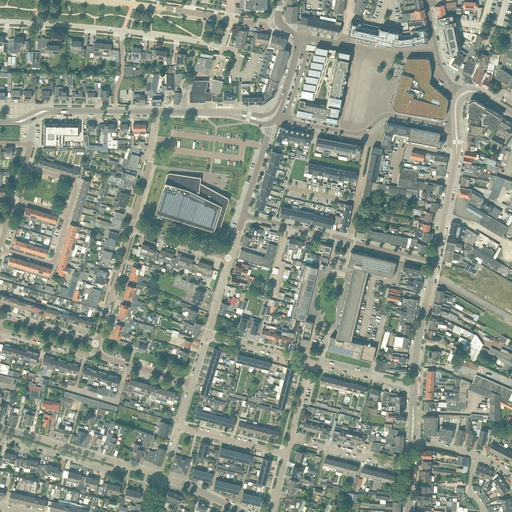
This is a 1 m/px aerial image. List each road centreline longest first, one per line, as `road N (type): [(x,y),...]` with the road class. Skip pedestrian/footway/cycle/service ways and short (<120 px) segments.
road 1 (tertiary): [(455,127),(386,115),(350,133),(270,117)]
road 2 (residential): [(230,19),(100,0)]
road 3 (residential): [(0,435),(113,469),(122,464)]
road 4 (residential): [(122,464),(0,427)]
road 5 (tertiary): [(30,116),(157,111)]
road 6 (residential): [(230,19),(216,45),(122,30)]
road 7 (residential): [(410,468),(290,438)]
road 8 (residential): [(93,344),(131,227)]
road 9 (residential): [(122,30),(0,21)]
